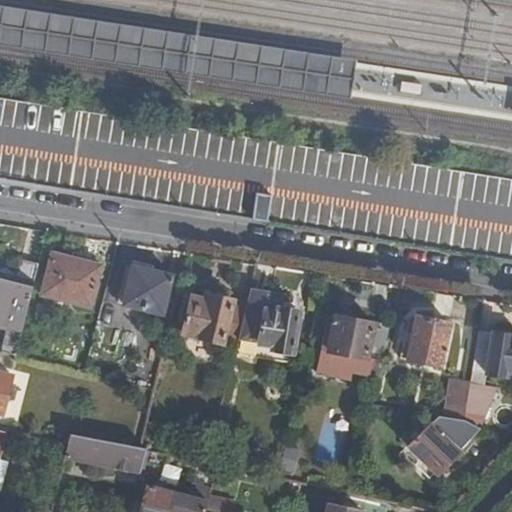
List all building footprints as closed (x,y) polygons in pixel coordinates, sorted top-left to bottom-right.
[(89,310),(99,270),(55,258),(45,297),(89,310)] [(0,329),(9,332),(3,355),(16,359),(39,268),(22,264),(16,286),(0,282),(0,329)] [(159,317),(169,281),(132,273),(122,307),(159,317)] [(237,345),(246,308),(209,298),(208,305),(189,301),(182,335),(236,348),(237,345)] [(259,311),(246,308),(237,345),(245,347),(247,336),(254,337),(259,311)] [(292,358),(298,315),(277,313),(277,319),(264,317),(257,349),(271,351),(271,356),(292,358)] [(383,366),(392,330),(335,317),(326,352),(354,359),(383,366)] [(441,370),(450,328),(416,321),(407,363),(441,370)] [(491,338),(479,336),(470,389),(482,391),(484,377),(503,380),(505,373),(511,375),(511,345),(509,345),(511,338),(492,335),(491,338)] [(379,382),(383,366),(354,359),(350,375),(379,382)] [(0,414),(3,415),(13,376),(0,373),(0,414)] [(483,430),(487,431),(493,392),(482,391),(470,389),(465,421),(483,430)] [(437,473),(483,430),(465,421),(442,417),(412,446),(437,473)] [(11,433),(0,430),(0,459),(4,461),(11,433)] [(65,458),(140,477),(147,452),(71,435),(68,448),(65,458)] [(160,478),(176,483),(181,467),(165,462),(160,478)] [(197,511),(200,504),(149,489),(142,511),(197,511)] [(206,508),(220,511),(229,511),(233,499),(210,493),(206,508)]
